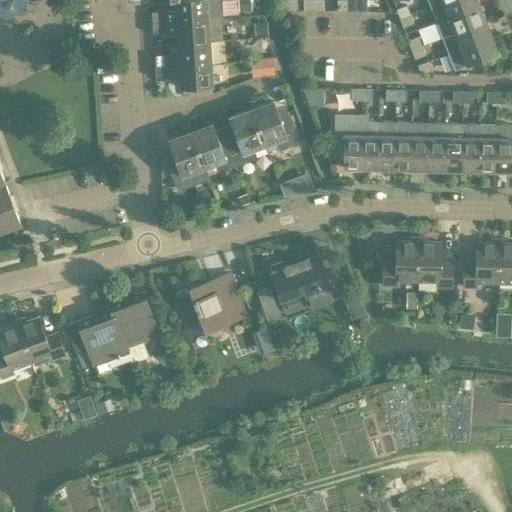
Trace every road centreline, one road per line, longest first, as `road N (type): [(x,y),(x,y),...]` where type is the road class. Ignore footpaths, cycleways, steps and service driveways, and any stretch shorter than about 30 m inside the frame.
road 1 (residential): [(149,251),(352,204),(511,210)]
road 2 (residential): [(149,251),(135,190),(127,44),(106,22),(103,0)]
road 3 (residential): [(0,284),(149,251)]
